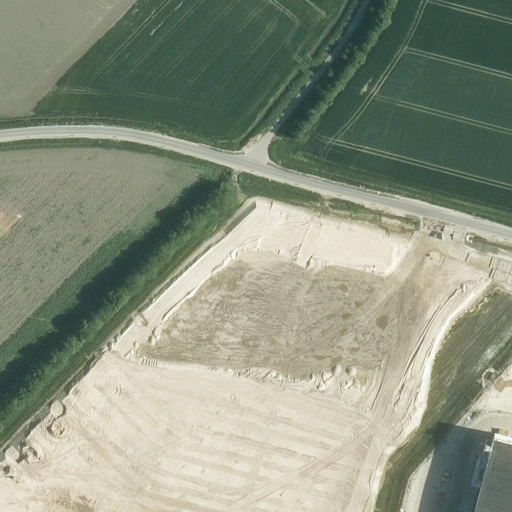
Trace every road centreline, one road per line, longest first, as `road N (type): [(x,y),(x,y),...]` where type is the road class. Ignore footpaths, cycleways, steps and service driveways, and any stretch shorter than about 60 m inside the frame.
road 1 (unclassified): [(245,161),(511,232)]
road 2 (unclassified): [(0,131),(138,131),(245,161)]
road 3 (unclassified): [(245,161),(364,0)]
